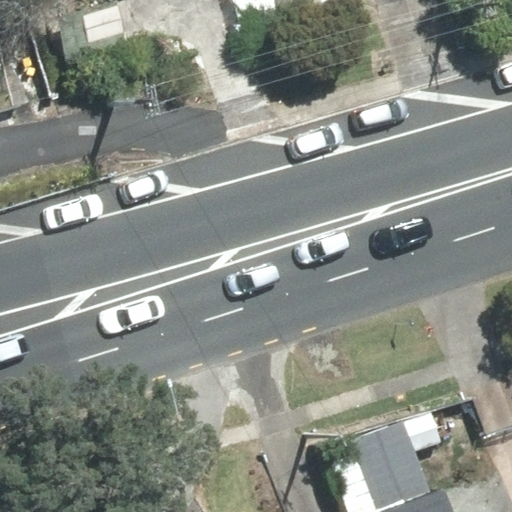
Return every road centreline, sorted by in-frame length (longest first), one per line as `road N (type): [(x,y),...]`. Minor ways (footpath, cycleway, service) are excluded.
road 1 (secondary): [(481,179),(0,380)]
road 2 (secondary): [(0,283),(481,179)]
